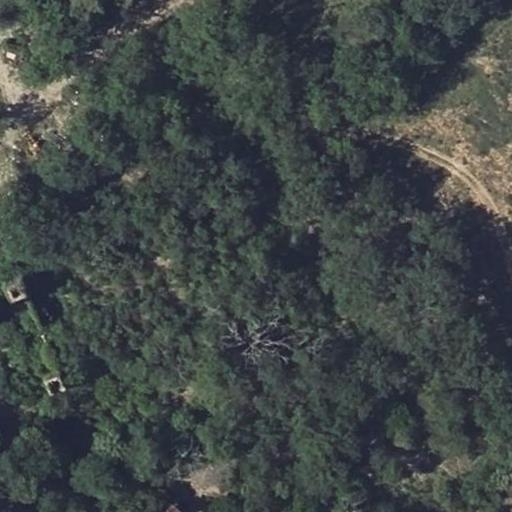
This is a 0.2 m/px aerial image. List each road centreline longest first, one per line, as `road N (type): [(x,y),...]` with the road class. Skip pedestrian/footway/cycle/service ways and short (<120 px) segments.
road 1 (track): [(172,0),(252,52),(511,511)]
road 2 (track): [(0,137),(159,0)]
